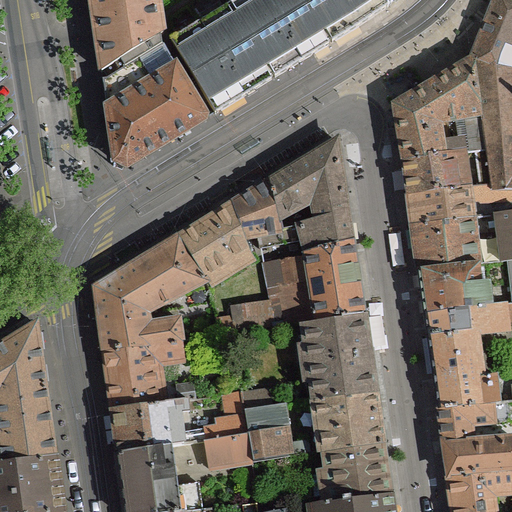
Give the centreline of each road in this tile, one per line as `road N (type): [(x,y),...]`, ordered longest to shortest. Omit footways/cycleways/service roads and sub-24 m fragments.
road 1 (residential): [(24,0),(38,65),(32,109),(44,199),(63,273)]
road 2 (residential): [(63,273),(101,511)]
